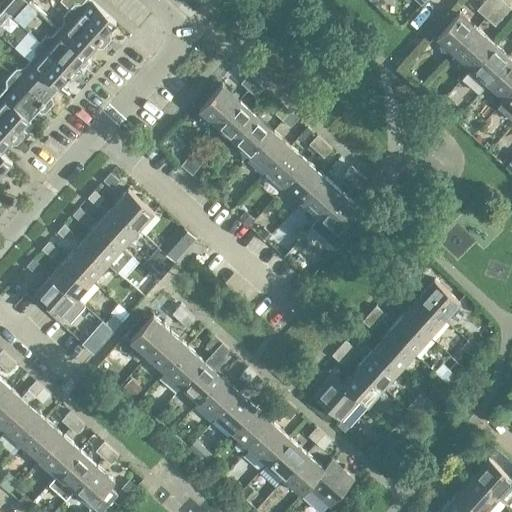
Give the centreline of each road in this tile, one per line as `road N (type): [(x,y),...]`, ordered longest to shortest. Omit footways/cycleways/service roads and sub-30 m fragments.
road 1 (residential): [(286,298),(99,132)]
road 2 (residential): [(99,132),(186,31),(152,0)]
road 3 (residential): [(0,245),(99,132)]
